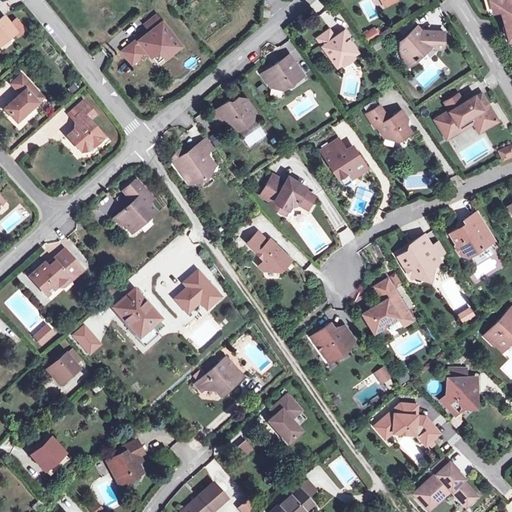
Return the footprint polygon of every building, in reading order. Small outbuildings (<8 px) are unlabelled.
[(509,35),(511,34),(511,0),(490,0),(492,8),(501,6),(502,9),(501,12),(503,13),(509,35)] [(165,57),(180,45),(157,15),(145,24),(151,32),(140,40),(143,44),(152,56),(159,50),(165,57)] [(0,44),(16,31),(19,34),(25,29),(15,19),(9,23),(3,16),(0,18),(0,44)] [(329,29),(317,38),(337,66),(357,51),(350,41),(352,40),(345,30),(334,37),(329,29)] [(371,29),(362,35),(367,43),(376,36),(371,29)] [(433,43),(437,48),(443,48),(444,31),(426,31),(424,33),(422,35),(417,30),(403,45),(403,53),(408,59),(415,59),(416,60),(419,57),(418,57),(433,43)] [(132,63),(144,53),(139,47),(136,43),(135,42),(123,51),(132,63)] [(159,50),(152,56),(158,63),(165,57),(159,50)] [(403,53),(406,67),(416,60),(415,59),(408,59),(403,53)] [(283,89),(299,77),(294,69),(298,66),(289,54),(261,73),(271,87),(283,89)] [(304,74),(298,66),(294,69),(299,77),(304,74)] [(16,122),(37,103),(42,98),(36,91),(21,74),(11,84),(20,94),(3,109),(16,122)] [(443,132),(474,114),(483,129),(497,120),(488,105),(482,108),(476,97),(475,96),(463,103),(458,94),(446,101),(451,110),(436,119),(443,132)] [(482,94),(476,97),(482,108),(488,105),(482,94)] [(229,100),(216,109),(223,120),(229,127),(238,129),(242,126),(253,119),(249,113),(255,110),(246,98),(237,97),(230,102),(229,100)] [(78,125),(66,136),(80,151),(91,149),(103,137),(88,121),(95,115),(83,101),(68,114),(78,125)] [(378,106),(366,114),(375,127),(377,126),(384,136),(398,140),(409,133),(401,121),(405,119),(399,111),(386,119),(378,106)] [(216,109),(211,113),(216,125),(218,123),(223,120),(216,109)] [(206,131),(216,127),(208,112),(199,117),(206,131)] [(474,114),(443,132),(447,137),(473,121),(479,131),(483,129),(474,114)] [(338,138),(321,149),(339,177),(341,177),(345,174),(347,173),(350,178),(367,168),(355,150),(349,155),(345,150),(338,138)] [(204,139),(198,143),(205,153),(211,149),(204,139)] [(213,166),(208,159),(206,159),(206,154),(205,153),(198,143),(191,148),(191,149),(190,149),(190,150),(190,151),(190,152),(188,154),(185,153),(178,149),(171,162),(186,182),(194,177),(197,182),(209,174),(207,171),(213,166)] [(352,145),(345,150),(349,155),(355,150),(352,145)] [(505,148),(499,150),(503,158),(508,156),(505,148)] [(307,208),(314,195),(304,189),(306,186),(289,176),(285,182),(266,171),(254,191),(264,197),(262,200),(279,210),(282,205),(288,208),(292,203),(297,201),(307,208)] [(345,174),(341,177),(345,183),(350,180),(345,174)] [(139,193),(144,189),(136,181),(132,180),(121,190),(131,200),(112,217),(118,225),(121,223),(127,230),(136,221),(138,224),(154,210),(147,202),(139,193)] [(151,198),(144,189),(139,193),(147,202),(151,198)] [(282,205),(279,210),(285,213),(288,208),(282,205)] [(491,234),(476,211),(463,219),(466,223),(464,224),(463,228),(459,230),(457,227),(449,232),(456,244),(454,245),(460,254),(468,256),(483,246),(482,244),(486,242),(487,237),(491,234)] [(136,221),(127,230),(129,232),(138,224),(136,221)] [(256,232),(246,243),(262,259),(262,271),(279,270),(290,260),(281,251),(279,253),(277,251),(279,249),(269,239),(266,242),(256,232)] [(406,250),(397,255),(410,277),(414,275),(424,278),(432,273),(429,268),(434,266),(435,260),(439,258),(438,256),(431,245),(424,233),(411,241),(415,247),(407,253),(406,250)] [(494,239),(491,234),(487,237),(486,242),(482,244),(483,246),(494,239)] [(438,241),(431,245),(438,256),(444,252),(438,241)] [(64,248),(53,259),(55,261),(48,267),(47,265),(44,262),(29,276),(47,296),(60,284),(67,277),(72,281),(84,269),(64,248)] [(199,271),(185,283),(189,288),(176,298),(188,312),(201,302),(207,309),(221,297),(199,271)] [(67,277),(60,284),(64,288),(72,281),(67,277)] [(395,311),(404,306),(388,277),(376,284),(383,299),(362,312),(373,331),(398,316),(395,311)] [(149,324),(157,317),(133,288),(112,306),(138,334),(149,324)] [(404,306),(395,311),(398,316),(403,325),(411,320),(404,306)] [(511,307),(511,306),(484,335),(494,344),(495,343),(502,350),(511,340),(511,307)] [(459,314),(463,321),(473,314),(469,307),(459,314)] [(102,344),(83,322),(72,333),(91,353),(102,344)] [(348,348),(354,339),(344,324),(336,330),(330,322),(311,336),(324,355),(331,351),(335,357),(348,348)] [(149,324),(138,334),(135,337),(143,346),(158,333),(149,324)] [(48,325),(43,331),(47,335),(52,330),(48,325)] [(43,331),(36,337),(43,344),(55,333),(52,330),(47,335),(43,331)] [(71,353),(75,349),(68,340),(63,344),(71,353)] [(331,351),(324,355),(329,362),(335,357),(331,351)] [(65,353),(49,365),(61,379),(77,367),(65,353)] [(224,356),(196,381),(203,389),(214,390),(219,396),(241,377),(242,376),(224,356)] [(61,379),(49,365),(46,368),(58,382),(61,379)] [(381,383),(389,377),(382,367),(374,373),(381,383)] [(479,375),(469,376),(469,386),(477,386),(479,375)] [(477,393),(477,386),(469,386),(469,376),(447,376),(446,392),(447,393),(441,399),(455,414),(463,406),(473,407),(476,403),(477,393)] [(96,391),(102,385),(98,380),(91,386),(96,391)] [(203,389),(196,381),(192,384),(199,392),(203,389)] [(286,394),(273,406),(278,411),(273,415),(267,420),(286,442),(300,430),(290,419),(300,410),(286,394)] [(429,420),(416,419),(416,415),(417,404),(413,403),(403,403),(400,403),(374,426),(381,434),(389,427),(392,431),(415,433),(425,444),(439,432),(429,420)] [(278,411),(273,406),(268,410),(273,415),(278,411)] [(389,427),(381,434),(384,438),(392,431),(389,427)] [(43,468),(61,451),(49,437),(48,435),(40,441),(42,443),(30,453),(43,468)] [(134,457),(140,454),(143,453),(136,440),(122,447),(124,451),(106,460),(118,484),(142,472),(137,464),(134,457)] [(235,450),(240,457),(251,448),(246,442),(235,450)] [(68,458),(61,451),(43,468),(48,474),(68,458)] [(143,460),(140,454),(134,457),(137,464),(140,462),(143,460)] [(443,457),(432,468),(437,473),(448,463),(443,457)] [(449,462),(448,463),(437,473),(415,493),(423,501),(433,492),(438,498),(451,487),(466,504),(474,497),(471,493),(473,491),(461,479),(463,477),(449,462)] [(306,480),(297,488),(306,498),(315,489),(306,480)] [(209,511),(212,510),(226,497),(212,481),(197,494),(199,496),(195,500),(194,498),(179,511),(209,511)] [(270,511),(304,511),(312,505),(306,498),(297,488),(296,487),(270,511)] [(433,492),(423,501),(428,508),(438,498),(433,492)] [(247,498),(238,507),(242,511),(250,511),(256,507),(247,498)] [(93,500),(87,505),(91,511),(100,511),(102,510),(93,500)]
